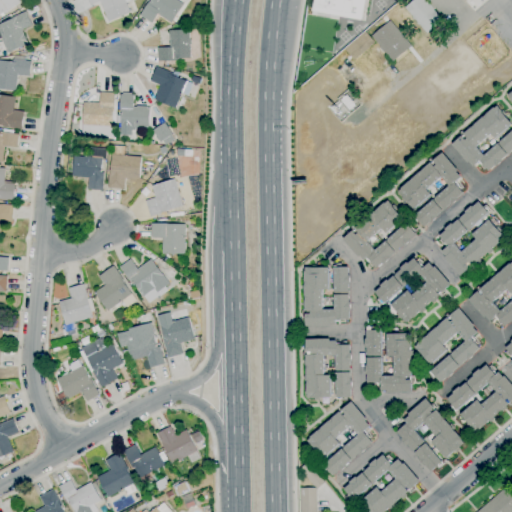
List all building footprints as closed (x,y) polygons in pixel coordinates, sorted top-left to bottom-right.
[(0,16),(0,0),(19,0),(21,2),(6,14),(5,13),(0,16)] [(109,22),(100,1),(91,5),(88,0),(131,0),(132,1),(127,3),(131,12),(109,22)] [(172,23),(158,14),(152,23),(141,16),(151,0),(177,0),(184,5),(172,23)] [(312,0),(311,11),(337,15),(362,19),(365,0),(312,0)] [(427,34),(414,19),(413,20),(412,18),(413,17),(405,8),(414,0),(425,0),(429,5),(430,4),(434,10),(443,21),(427,34)] [(8,53),(1,38),(2,38),(0,33),(0,24),(10,20),(9,20),(26,12),(33,26),(23,31),(29,44),(8,53)] [(393,62),(384,52),(383,53),(379,48),(380,47),(372,37),(390,21),(412,46),(393,62)] [(158,61),(158,48),(170,48),(170,31),(190,30),(190,40),(191,40),(191,45),(190,45),(191,58),(178,59),(178,61),(158,61)] [(354,60),(345,49),(365,32),(375,43),(354,60)] [(16,91),(0,88),(0,61),(13,62),(13,59),(32,62),(30,77),(18,76),(16,91)] [(176,109),(155,99),(161,86),(151,81),(157,67),(173,74),(173,75),(193,84),(193,85),(199,88),(194,99),(188,97),(188,96),(182,93),(176,109)] [(113,137),(83,135),(85,103),(100,104),(101,93),(115,94),(113,137)] [(135,131),(132,131),(132,135),(121,135),(122,113),(120,113),(121,93),(132,94),(132,95),(135,95),(134,107),(137,107),(137,106),(148,107),(148,108),(150,108),(149,128),(140,127),(139,129),(135,128),(135,131)] [(22,130),(3,127),(4,126),(0,125),(0,95),(16,98),(14,110),(24,112),(22,130)] [(350,110),(341,101),(347,95),(355,105),(350,110)] [(489,171),(480,161),(474,167),(469,162),(468,163),(452,145),(462,136),(465,140),(468,138),(464,134),(471,127),(472,128),(474,126),(474,125),(483,117),(483,118),(486,116),(485,115),(494,108),(494,109),(497,106),(511,123),(495,139),(491,134),(476,147),(484,156),(511,131),(511,150),(502,160),(503,161),(497,167),(495,166),(489,171)] [(175,146),(169,146),(169,144),(166,145),(163,141),(161,143),(153,131),(165,123),(176,140),(172,142),(175,142),(175,146)] [(192,139),(192,127),(200,127),(200,139),(192,139)] [(3,162),(0,161),(0,132),(19,135),(17,148),(16,148),(16,150),(5,148),(3,162)] [(123,189),(108,188),(110,170),(111,170),(113,146),(126,147),(125,156),(141,157),(140,180),(124,179),(123,189)] [(102,191),(88,190),(89,178),(73,176),(75,157),(92,158),(94,148),(107,149),(106,160),(103,159),(101,172),(104,173),(102,191)] [(424,227),(415,217),(449,186),(441,177),(427,190),(431,195),(414,209),(407,201),(406,203),(402,198),(403,197),(398,192),(401,189),(409,182),(412,180),(411,180),(420,172),(420,173),(422,171),(422,170),(431,163),(434,167),(437,165),(434,161),(443,153),(459,171),(457,173),(461,178),(455,183),(463,193),(457,198),(458,200),(452,205),(451,204),(437,216),(438,217),(432,223),(430,221),(424,227)] [(14,201),(0,199),(0,168),(6,169),(4,184),(15,185),(14,201)] [(151,216),(146,201),(156,198),(152,186),(175,179),(183,206),(151,216)] [(377,268),(369,258),(365,261),(361,256),(359,258),(343,240),(353,231),(356,235),(359,233),(355,228),(384,203),(385,204),(388,201),(403,219),(386,233),(382,229),(367,241),(375,251),(407,223),(416,234),(410,240),(411,241),(404,247),(404,246),(390,257),(391,259),(385,264),(384,263),(377,268)] [(460,277),(445,258),(446,257),(442,252),(449,246),(440,236),(446,231),(445,229),(452,224),(453,225),(466,213),(465,212),(472,206),(473,207),(479,202),(489,213),(454,243),(462,252),(477,239),(472,234),(490,220),(504,236),(502,237),(504,239),(472,266),(469,262),(467,264),(471,269),(467,272),(467,271),(460,277)] [(1,234),(0,233),(0,204),(13,205),(12,222),(2,222),(1,234)] [(185,254),(162,254),(163,238),(152,238),(152,224),(186,225),(185,254)] [(8,271),(0,270),(0,257),(9,258),(8,271)] [(407,323),(391,305),(408,290),(413,296),(427,282),(419,273),(385,304),(385,303),(384,304),(381,301),(382,300),(375,292),(381,287),(380,286),(387,280),(388,281),(401,269),(401,268),(407,263),(408,264),(414,258),(424,268),(430,263),(434,268),(435,267),(451,285),(442,293),(439,289),(436,291),(439,295),(410,321),(410,320),(407,323)] [(149,304),(133,282),(132,283),(120,268),(131,259),(139,269),(151,260),(170,284),(158,293),(160,296),(149,304)] [(511,321),(506,327),(497,316),(490,322),(486,317),(485,318),(469,300),(478,292),(482,296),(484,294),(480,289),(488,282),(489,283),(491,281),(491,280),(499,273),(500,273),(502,271),(502,270),(510,264),(511,264),(511,263),(511,294),(508,289),(493,302),(501,311),(511,301),(511,321)] [(108,312),(95,293),(105,286),(99,277),(114,266),(124,281),(123,282),(137,301),(127,308),(122,301),(108,312)] [(306,327),(306,315),(311,314),(311,311),(305,311),(305,300),(305,297),(304,297),(304,286),(305,286),(305,283),(304,283),(304,272),(305,272),(305,268),(328,268),(329,290),(322,290),(322,310),(334,310),(334,268),(349,267),(349,276),(351,276),(351,284),(349,284),(349,303),(351,303),(351,311),(349,311),(350,320),(336,320),(336,324),(330,324),(330,326),(306,327)] [(0,275),(8,276),(7,292),(0,291),(0,275)] [(64,338),(61,325),(66,324),(60,302),(72,299),(69,289),(84,285),(93,318),(74,323),(77,334),(64,338)] [(441,383),(431,372),(466,341),(458,333),(444,345),(448,350),(431,364),(423,355),(422,356),(415,348),(418,345),(417,344),(425,337),(426,338),(428,335),(436,327),(437,328),(439,326),(438,326),(447,318),(451,322),(454,320),(450,316),(459,309),(475,326),(473,328),(478,333),(472,338),(480,349),(474,354),(475,356),(469,361),(467,360),(454,372),(455,373),(448,379),(447,377),(441,383)] [(168,359),(163,340),(164,340),(158,316),(170,313),(173,322),(189,317),(195,340),(180,344),(183,354),(168,359)] [(150,368),(147,357),(132,361),(128,346),(121,348),(118,334),(129,331),(129,329),(151,323),(157,347),(160,347),(165,364),(150,368)] [(388,393),(388,391),(381,391),(381,382),(368,383),(367,375),(366,375),(366,366),(367,366),(367,348),(365,348),(365,339),(367,339),(367,331),(381,330),(382,377),(394,376),(393,356),(388,356),(387,334),(410,334),(410,337),(411,337),(412,377),(407,377),(407,380),(411,380),(412,392),(388,393)] [(102,388),(93,372),(94,371),(87,358),(82,348),(103,336),(108,346),(112,344),(123,363),(112,369),(118,379),(102,388)] [(308,399),(308,395),(307,395),(306,384),(307,384),(307,381),(306,381),(306,370),(307,370),(307,366),(306,366),(306,355),(311,355),(311,352),(306,352),(306,340),(330,339),(330,341),(337,341),(337,346),(350,345),(350,354),(352,354),(352,362),(350,362),(351,380),(353,380),(353,389),(351,389),(351,397),(336,397),(335,356),(324,356),(324,376),(330,376),(331,398),(308,399)] [(87,402),(82,392),(68,399),(58,379),(62,377),(61,376),(67,372),(68,374),(72,371),(69,365),(78,361),(81,367),(84,365),(100,395),(87,402)] [(475,433),(470,427),(471,426),(461,415),(478,400),(482,405),(497,392),(489,383),(457,411),(457,410),(456,411),(453,408),(454,406),(448,399),(454,394),(453,393),(460,387),(460,388),(474,376),(473,375),(480,369),(481,370),(487,365),(496,375),(499,372),(503,377),(505,376),(511,384),(511,401),(511,402),(508,398),(506,400),(509,405),(479,431),(479,430),(475,433)] [(0,398),(4,397),(11,413),(0,417),(0,398)] [(431,472),(426,465),(425,466),(419,460),(420,459),(408,445),(407,446),(402,440),(403,439),(397,433),(408,424),(405,420),(410,416),(408,415),(426,399),(434,408),(431,411),(433,414),(436,411),(465,443),(448,459),(433,442),(437,437),(424,423),(415,431),(443,462),(431,472)] [(333,476),(324,465),(358,435),(351,426),(336,439),(340,444),(323,458),(314,448),(314,449),(307,441),(311,439),(310,438),(317,431),(318,432),(320,430),(320,429),(329,421),(329,422),(332,420),(331,419),(340,412),(343,416),(346,414),(342,410),(352,402),(367,420),(366,422),(370,427),(364,432),(373,442),(367,448),(368,449),(361,455),(360,454),(346,465),(347,467),(341,472),(340,471),(333,476)] [(0,457),(0,424),(13,419),(19,433),(8,438),(14,452),(0,457)] [(173,464),(157,434),(171,427),(175,436),(187,430),(198,451),(197,452),(201,459),(192,463),(188,456),(173,464)] [(196,443),(192,435),(198,432),(203,440),(196,443)] [(145,486),(141,478),(139,479),(124,451),(135,445),(141,456),(156,447),(159,454),(163,452),(168,460),(164,463),(165,465),(157,470),(158,471),(154,473),(155,475),(151,477),(153,481),(145,486)] [(109,498),(98,478),(111,470),(106,461),(119,453),(136,483),(133,484),(137,491),(128,496),(124,489),(109,498)] [(385,511),(369,511),(361,502),(377,487),(382,492),(396,480),(388,471),(354,500),(353,500),(352,501),(349,498),(350,497),(344,489),(350,484),(349,483),(356,477),(357,478),(371,467),(369,465),(376,459),(377,461),(383,455),(392,465),(399,459),(403,465),(404,463),(420,482),(411,490),(408,486),(405,488),(409,492),(385,511)] [(318,490),(301,469),(308,463),(325,483),(318,490)] [(159,492),(155,483),(165,478),(169,486),(159,492)] [(75,511),(70,503),(68,504),(59,487),(71,480),(77,490),(91,483),(94,488),(96,487),(102,499),(101,500),(94,504),(98,511),(75,511)] [(177,497),(173,487),(184,483),(187,482),(191,491),(177,497)] [(477,511),(508,485),(511,489),(511,511),(477,511)] [(35,511),(45,507),(39,497),(53,489),(62,506),(61,507),(63,511),(35,511)] [(300,511),(300,489),(316,489),(316,511),(300,511)] [(169,499),(166,494),(171,491),(174,495),(169,499)] [(185,503),(182,497),(191,494),(193,500),(185,503)] [(129,511),(133,509),(135,511),(142,511),(146,509),(148,511),(150,511),(156,507),(157,509),(164,503),(171,511),(129,511)]
